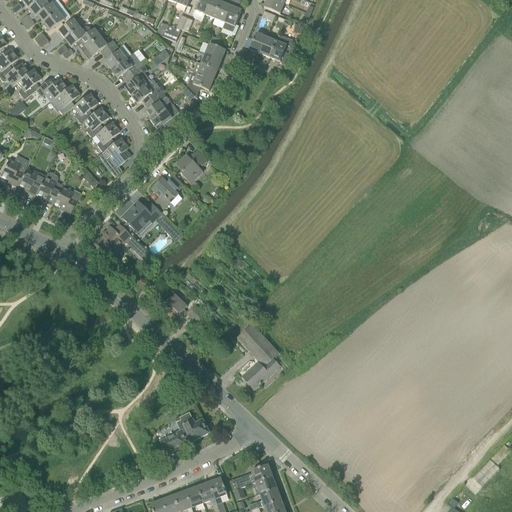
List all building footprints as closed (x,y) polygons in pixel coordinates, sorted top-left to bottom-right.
[(25,0),(23,2),(29,10),(42,0),(25,0)] [(51,0),(42,0),(29,10),(32,15),(30,17),(32,21),(35,19),(50,7),(49,7),(52,5),(51,0)] [(187,9),(190,0),(179,0),(177,5),(175,10),(185,13),(186,9),(187,9)] [(211,0),(199,0),(195,12),(193,16),(194,19),(202,23),(205,16),(212,0),(211,0)] [(205,16),(215,20),(222,4),(212,0),(205,16)] [(270,0),(267,0),(264,9),(280,16),(284,6),(270,0)] [(215,20),(225,24),(226,24),(232,8),(222,4),(215,20)] [(58,13),(52,6),(52,5),(49,7),(50,7),(35,19),(37,22),(40,20),(44,25),(50,20),(58,13)] [(233,33),(235,28),(242,12),(232,8),(226,24),(225,24),(223,29),(233,33)] [(44,25),(50,33),(65,22),(70,18),(63,10),(58,13),(50,20),(44,25)] [(127,15),(137,19),(139,15),(128,11),(127,15)] [(276,17),(264,12),(262,18),(273,23),(276,17)] [(114,13),(112,17),(124,22),(128,19),(114,13)] [(183,30),(188,19),(182,16),(176,30),(168,27),(164,38),(176,43),(182,30),(183,30)] [(188,19),(183,30),(189,33),(194,21),(188,19)] [(74,21),(59,32),(66,41),(80,29),(74,21)] [(164,38),(168,27),(161,24),(157,33),(163,38),(164,38)] [(81,30),(80,29),(66,41),(72,49),(73,48),(87,37),(92,32),(89,29),(85,28),(81,30)] [(81,54),(101,39),(95,31),(93,33),(92,32),(87,37),(73,48),(76,52),(78,50),(81,54)] [(41,49),(49,44),(42,34),(34,40),(41,49)] [(267,39),(256,35),(250,51),(260,55),(267,39)] [(279,37),(277,43),(270,59),(280,63),(281,63),(285,64),(288,56),(284,54),(287,47),(290,48),(292,43),(279,37)] [(104,58),(117,48),(113,43),(112,44),(108,47),(101,39),(81,54),(88,63),(101,53),(104,58)] [(277,43),(267,39),(260,55),(270,59),(277,43)] [(210,45),(205,56),(222,62),(226,52),(210,45)] [(63,60),(72,57),(68,46),(59,50),(63,60)] [(117,48),(104,58),(107,62),(105,63),(112,72),(127,60),(132,56),(124,46),(119,50),(117,48)] [(0,73),(0,74),(1,74),(9,67),(17,61),(10,51),(1,57),(0,55),(0,73)] [(140,62),(144,59),(139,51),(134,54),(140,62)] [(123,76),(126,81),(144,68),(134,55),(132,56),(127,60),(112,72),(118,80),(123,76)] [(205,56),(201,66),(217,72),(222,62),(205,56)] [(190,73),(198,75),(197,76),(213,82),(217,72),(201,66),(197,64),(194,70),(191,69),(190,73)] [(28,75),(21,65),(12,71),(9,67),(1,74),(0,74),(0,80),(2,83),(5,83),(7,82),(12,89),(17,85),(16,85),(28,75)] [(144,68),(126,81),(130,85),(125,89),(131,97),(151,82),(145,75),(148,72),(144,67),(144,68)] [(19,93),(19,94),(24,101),(36,92),(35,91),(32,87),(41,81),(33,71),(28,75),(16,85),(17,85),(21,91),(19,93)] [(213,82),(197,76),(193,86),(189,84),(187,89),(195,98),(196,99),(200,89),(209,93),(213,82)] [(46,96),(51,103),(56,100),(67,90),(59,80),(51,87),(47,82),(39,88),(35,91),(36,92),(41,98),(43,99),(46,96)] [(142,102),(146,107),(163,94),(164,93),(161,89),(159,89),(159,88),(153,81),(151,82),(131,97),(138,106),(142,102)] [(59,112),(61,115),(63,117),(74,108),(73,108),(74,107),(71,103),(79,97),(71,86),(67,90),(56,100),(51,103),(50,104),(57,114),(59,112)] [(195,98),(187,89),(182,93),(191,102),(195,98)] [(171,108),(165,100),(166,99),(163,94),(146,107),(149,111),(145,115),(151,124),(171,108)] [(73,108),(74,108),(77,113),(79,115),(76,117),(75,119),(81,126),(85,123),(84,122),(92,117),(92,116),(89,112),(97,105),(89,95),(74,107),(73,108)] [(165,131),(181,118),(178,114),(179,113),(173,106),(171,108),(151,124),(157,131),(164,126),(166,129),(165,130),(165,131)] [(85,123),(88,127),(89,129),(86,131),(86,133),(92,140),(95,137),(103,131),(103,130),(100,126),(108,120),(100,110),(92,116),(92,117),(84,122),(85,123)] [(95,137),(99,141),(101,144),(98,146),(97,146),(102,154),(114,145),(111,141),(119,134),(111,124),(103,130),(103,131),(95,137)] [(27,141),(30,135),(32,133),(31,133),(26,130),(22,137),(27,141)] [(52,142),(45,139),(43,144),(50,147),(52,142)] [(97,158),(110,174),(111,176),(113,178),(121,172),(118,168),(125,163),(119,157),(128,150),(120,140),(114,145),(102,154),(97,158)] [(209,164),(197,152),(192,157),(194,159),(192,161),(186,156),(176,167),(183,174),(181,175),(189,184),(197,176),(199,178),(203,173),(200,170),(202,167),(204,169),(209,164)] [(0,177),(7,181),(6,184),(17,189),(18,187),(26,171),(30,164),(16,157),(13,164),(8,162),(0,177)] [(24,193),(28,195),(34,198),(36,196),(44,180),(45,178),(38,175),(37,177),(26,171),(18,187),(25,190),(24,193)] [(36,196),(42,199),(41,202),(52,207),(53,205),(62,189),(62,187),(56,184),(58,180),(56,178),(55,176),(53,175),(52,174),(50,174),(48,174),(47,174),(45,178),(44,180),(36,196)] [(93,189),(98,184),(87,174),(82,179),(93,189)] [(162,180),(152,191),(159,198),(155,202),(164,211),(171,204),(170,202),(173,199),(175,200),(179,196),(175,193),(178,191),(179,192),(184,188),(173,176),(168,181),(170,182),(167,185),(162,180)] [(70,216),(71,214),(80,195),(74,192),(72,195),(62,189),(53,205),(60,209),(59,211),(70,216)] [(138,204),(123,219),(137,234),(150,221),(153,224),(161,216),(152,206),(146,212),(138,204)] [(123,252),(120,249),(131,238),(120,226),(114,232),(112,230),(97,245),(113,262),(123,252)] [(158,295),(151,303),(176,326),(182,319),(179,316),(187,308),(175,296),(169,302),(168,301),(167,303),(158,295)] [(225,333),(195,307),(187,316),(216,342),(225,333)] [(242,379),(254,392),(280,368),(273,360),(279,355),(252,326),(237,340),(258,363),(242,379)] [(195,426),(193,422),(189,414),(180,419),(181,422),(177,424),(181,432),(160,443),(167,456),(209,434),(208,433),(209,431),(207,428),(205,427),(203,422),(195,426)] [(492,460),(498,466),(511,453),(505,446),(492,460)] [(490,461),(473,479),(482,488),(500,471),(490,461)] [(252,472),(252,475),(230,483),(233,493),(256,484),(272,478),(268,466),(252,472)] [(256,484),(258,489),(260,496),(276,490),(272,478),(256,484)] [(221,480),(209,484),(217,506),(223,504),(220,498),(227,496),(221,480)] [(203,505),(210,502),(212,508),(213,508),(214,511),(219,511),(217,506),(209,484),(197,489),(203,505)] [(192,509),(196,507),(203,505),(197,489),(186,493),(192,509)] [(240,490),(233,493),(237,502),(243,500),(240,490)] [(257,504),(259,510),(265,508),(281,502),(276,490),(260,496),(263,502),(257,504)] [(183,511),(187,511),(192,509),(186,493),(174,498),(179,511),(183,511)] [(179,511),(174,498),(162,502),(165,511),(179,511)] [(165,511),(162,502),(150,506),(152,511),(165,511)] [(284,511),(281,502),(265,508),(266,511),(284,511)]
